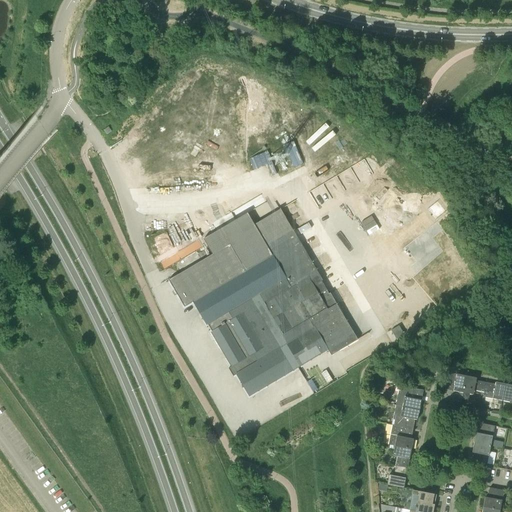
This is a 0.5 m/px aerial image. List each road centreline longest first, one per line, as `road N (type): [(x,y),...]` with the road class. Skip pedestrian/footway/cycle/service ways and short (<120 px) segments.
road 1 (primary): [(188,511),(82,256),(0,116)]
road 2 (primary): [(0,145),(69,263),(171,511)]
road 3 (tertiary): [(511,34),(389,28),(282,0)]
road 4 (track): [(0,365),(103,511)]
